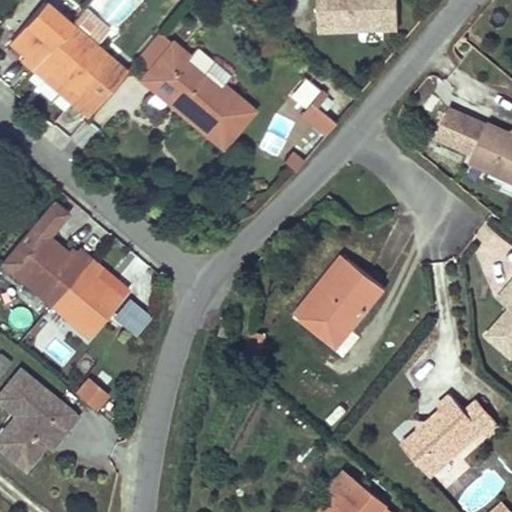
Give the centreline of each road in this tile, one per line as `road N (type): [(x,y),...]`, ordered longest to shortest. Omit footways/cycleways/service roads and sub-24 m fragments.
road 1 (residential): [(208,276),(0,105)]
road 2 (residential): [(208,276),(156,416),(143,511)]
road 3 (residential): [(355,130),(208,276)]
road 4 (residential): [(463,0),(355,130)]
road 5 (residential): [(355,130),(425,188),(448,226)]
